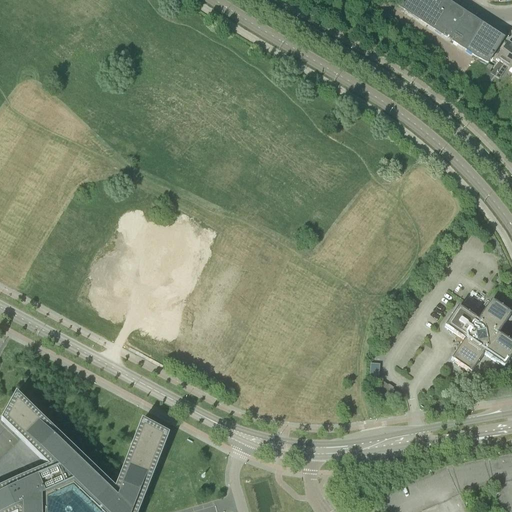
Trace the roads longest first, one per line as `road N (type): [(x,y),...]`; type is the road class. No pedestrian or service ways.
road 1 (secondary): [(215,0),(425,132),(511,226)]
road 2 (tertiary): [(308,450),(222,426),(0,307)]
road 3 (secondary): [(511,189),(478,149),(409,93),(255,0)]
road 4 (tertiary): [(308,450),(511,420)]
